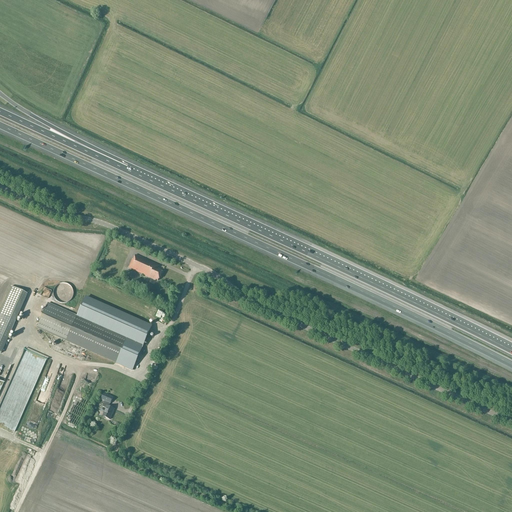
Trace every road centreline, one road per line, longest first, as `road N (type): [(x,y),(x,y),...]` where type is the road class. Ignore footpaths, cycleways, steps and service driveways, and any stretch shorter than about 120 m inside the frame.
road 1 (motorway): [(0,126),(511,365)]
road 2 (tertiary): [(511,421),(261,307),(215,275),(111,226),(0,187)]
road 3 (motorway): [(511,350),(134,173)]
road 4 (motorway): [(134,173),(0,95)]
road 5 (motorway): [(134,173),(0,111)]
